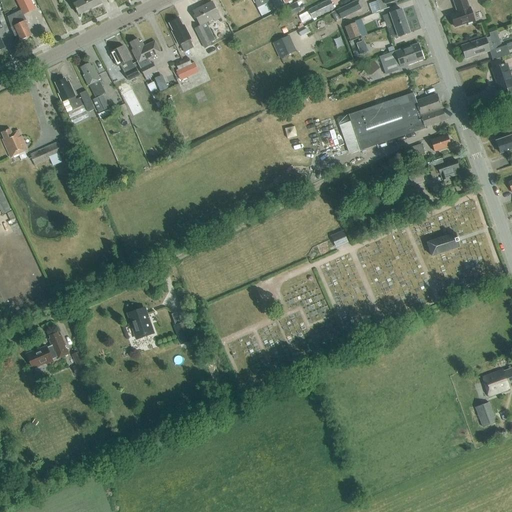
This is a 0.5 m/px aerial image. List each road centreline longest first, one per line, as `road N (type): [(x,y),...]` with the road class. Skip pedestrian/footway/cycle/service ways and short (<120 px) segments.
road 1 (tertiary): [(511,261),(421,0)]
road 2 (unclassified): [(0,82),(164,0)]
